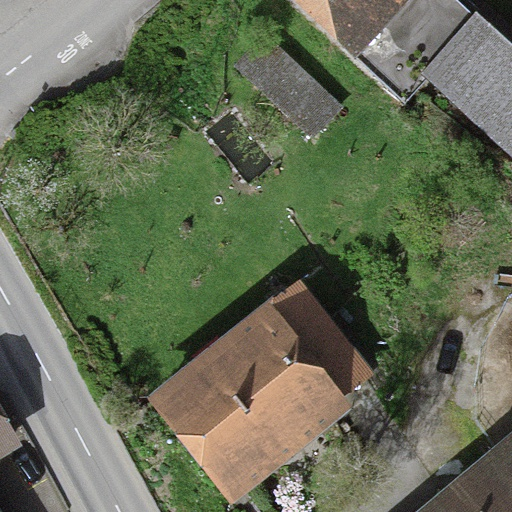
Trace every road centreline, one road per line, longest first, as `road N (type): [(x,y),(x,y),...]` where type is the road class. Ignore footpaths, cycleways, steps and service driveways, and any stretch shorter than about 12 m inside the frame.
road 1 (tertiary): [(119,511),(0,291)]
road 2 (residential): [(0,80),(100,0)]
